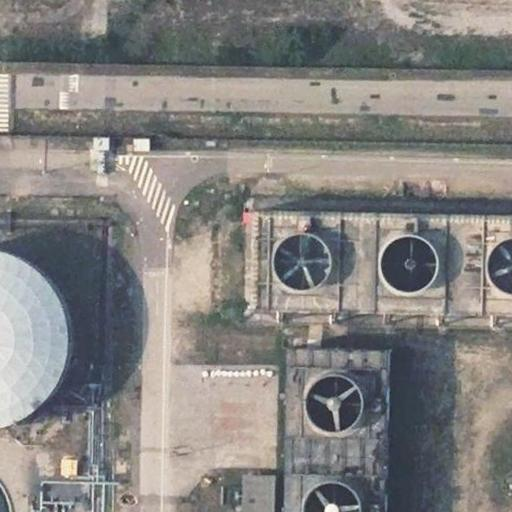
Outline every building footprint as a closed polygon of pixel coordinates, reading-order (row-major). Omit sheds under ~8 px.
[(511,216),(260,210),(256,309),(511,315),(511,216)] [(0,428),(4,428),(17,425),(30,419),(42,411),(52,401),(61,390),(68,377),(73,364),(76,350),(76,336),(75,322),(71,308),(65,295),(57,283),(47,273),(36,264),(24,257),(10,252),(0,250),(0,428)] [(387,511),(390,351),(290,349),(288,511),(387,511)] [(279,511),(280,475),(245,475),(244,511),(279,511)] [(0,511),(10,511),(9,506),(6,498),(2,490),(0,486),(0,511)]
